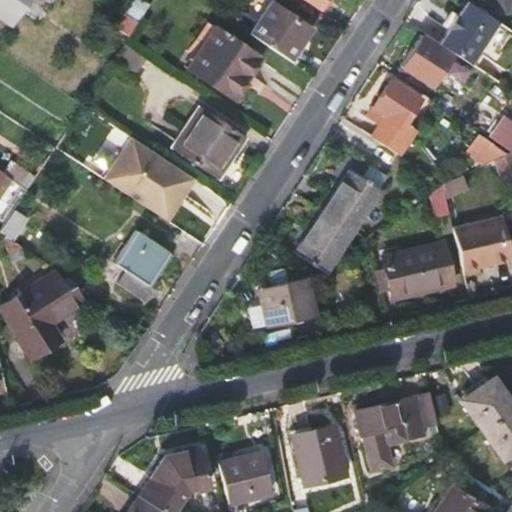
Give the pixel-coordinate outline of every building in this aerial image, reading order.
[(26,0),(0,0),(0,18),(10,25),(26,0)] [(303,0),(316,9),(319,4),(324,8),(329,0),(303,0)] [(482,0),(503,13),(511,0),(482,0)] [(495,20),(466,1),(456,16),(455,15),(447,28),(448,29),(438,44),(467,62),(495,20)] [(269,2),(248,34),(288,60),(309,28),(269,2)] [(185,68),(213,27),(204,21),(192,40),(194,42),(180,65),(185,68)] [(213,27),(185,68),(231,98),(245,78),(259,57),(213,27)] [(419,34),(400,66),(431,87),(452,56),(419,34)] [(245,78),(231,98),(236,101),(250,81),(245,78)] [(420,100),(391,81),(366,119),(379,126),(371,138),(399,156),(414,132),(404,126),(420,100)] [(194,105),(167,148),(213,178),(241,136),(194,105)] [(511,124),(503,119),(489,139),(510,153),(511,151),(511,124)] [(492,161),(506,155),(479,135),(466,153),(482,165),(492,161)] [(160,219),(188,176),(129,137),(101,180),(160,219)] [(349,167),(381,187),(387,179),(354,159),(349,167)] [(349,167),(321,210),(354,231),(381,187),(349,167)] [(428,193),(435,216),(449,214),(441,184),(428,193)] [(321,210),(295,252),(327,272),(354,231),(321,210)] [(511,257),(508,239),(502,215),(496,216),(452,226),(464,274),(479,270),(478,265),(506,259),(511,257)] [(127,231),(109,259),(122,269),(113,283),(141,301),(149,288),(142,282),(160,254),(127,231)] [(383,264),(388,286),(391,295),(453,283),(443,242),(381,254),(383,264)] [(376,289),(388,286),(383,264),(371,267),(376,289)] [(39,276),(0,316),(0,325),(41,367),(61,347),(46,332),(79,298),(64,285),(69,281),(60,274),(49,285),(39,276)] [(258,291),(266,326),(318,315),(310,279),(258,291)] [(511,405),(493,376),(489,378),(461,398),(502,459),(511,451),(511,405)] [(436,425),(429,393),(354,409),(359,434),(361,434),(369,468),(389,464),(385,444),(381,425),(405,420),(409,438),(423,436),(422,426),(436,425)] [(405,420),(381,425),(385,444),(409,438),(405,420)] [(330,426),(292,435),(303,483),(341,474),(330,426)] [(154,476),(141,497),(162,511),(173,511),(184,494),(209,489),(199,451),(161,460),(151,475),(154,476)] [(220,462),(229,502),(226,502),(228,511),(236,511),(235,501),(272,492),(262,452),(220,462)] [(479,511),(483,508),(451,487),(434,511),(479,511)] [(348,492),(351,510),(365,508),(361,488),(348,492)] [(162,511),(141,497),(138,496),(126,511),(162,511)]
